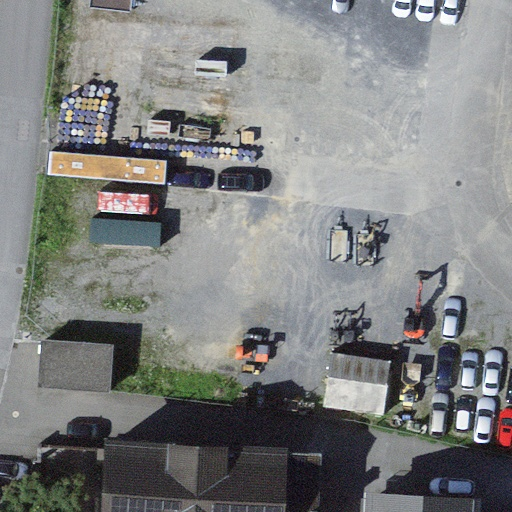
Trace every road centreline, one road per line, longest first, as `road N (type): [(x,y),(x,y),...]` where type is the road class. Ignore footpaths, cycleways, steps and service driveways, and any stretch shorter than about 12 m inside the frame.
road 1 (residential): [(34,0),(0,299)]
road 2 (unknown): [(469,0),(443,148)]
